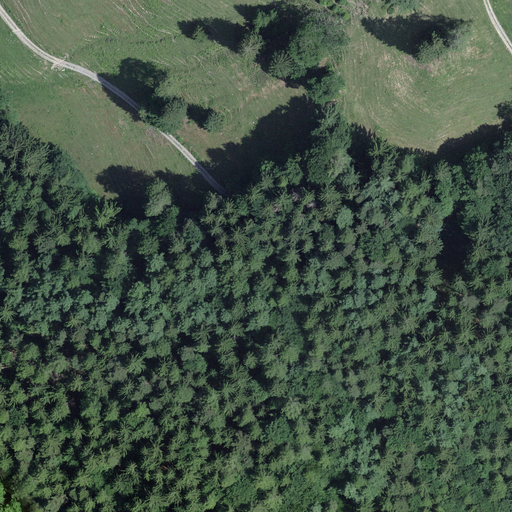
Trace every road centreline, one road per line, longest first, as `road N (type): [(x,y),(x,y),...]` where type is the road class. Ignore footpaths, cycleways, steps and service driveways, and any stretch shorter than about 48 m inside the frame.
road 1 (track): [(511,150),(484,162),(411,220),(338,231),(227,195),(129,101),(34,49),(0,9)]
road 2 (track): [(0,348),(164,413),(290,438),(377,425),(419,409),(464,418),(511,411)]
